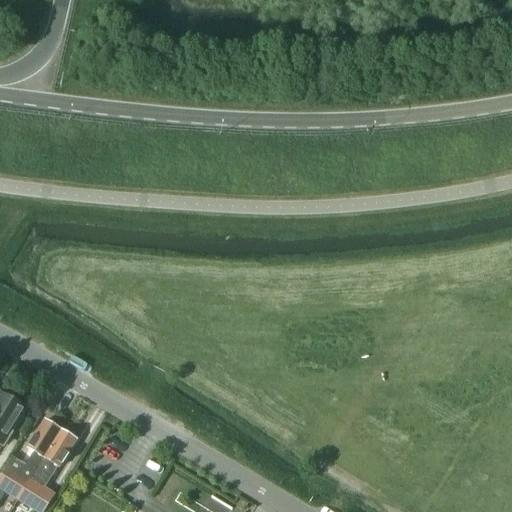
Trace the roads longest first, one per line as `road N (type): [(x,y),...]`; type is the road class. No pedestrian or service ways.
road 1 (primary): [(0,91),(153,112),(332,120),(511,101)]
road 2 (unclassified): [(0,339),(302,511)]
